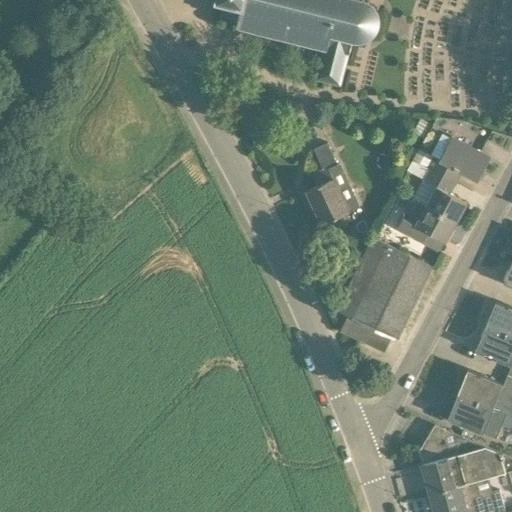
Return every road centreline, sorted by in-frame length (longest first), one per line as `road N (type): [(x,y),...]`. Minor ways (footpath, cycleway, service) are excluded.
road 1 (residential): [(360,449),(300,305),(139,0)]
road 2 (unclassified): [(360,449),(511,178)]
